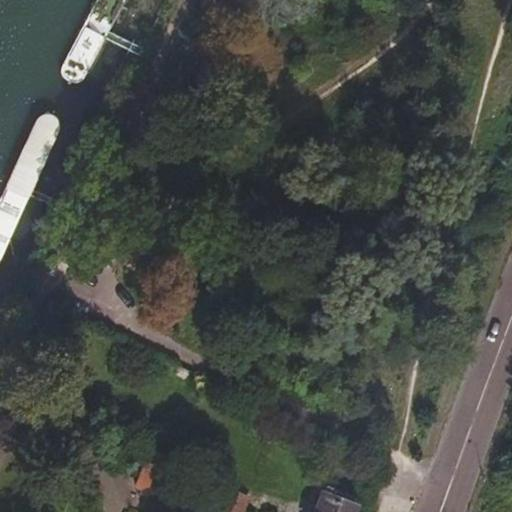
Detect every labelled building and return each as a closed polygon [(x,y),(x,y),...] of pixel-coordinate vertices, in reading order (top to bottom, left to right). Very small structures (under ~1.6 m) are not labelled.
[(96,0),(62,65),(61,68),(61,72),(63,76),(66,79),(70,81),(73,81),(77,81),(80,80),(83,78),(86,73),(124,0),(96,0)] [(0,259),(58,128),(58,123),(55,118),(51,114),(47,113),(43,113),(38,115),(36,117),(34,121),(0,198),(0,259)] [(138,490),(179,503),(187,481),(177,478),(183,463),(152,452),(138,490)] [(229,490),(223,502),(240,509),(246,497),(229,490)] [(356,511),(359,504),(327,492),(319,511),(356,511)] [(238,511),(240,509),(223,502),(218,511),(238,511)]
